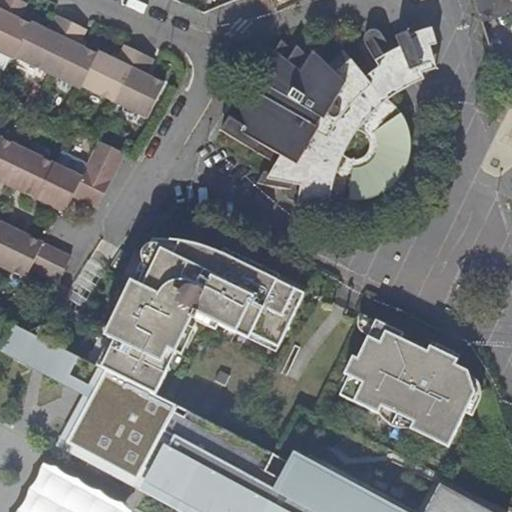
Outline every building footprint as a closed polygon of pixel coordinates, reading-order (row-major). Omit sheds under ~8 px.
[(0,0),(0,53),(12,60),(29,24),(16,18),(11,15),(17,0),(0,0)] [(23,3),(17,0),(11,15),(16,18),(23,3)] [(511,0),(473,0),(474,0),(485,35),(488,45),(511,28),(511,0)] [(49,32),(43,29),(29,23),(29,24),(12,60),(45,74),(70,22),(56,16),(52,27),(49,32)] [(78,46),(80,40),(85,30),(70,22),(45,74),(79,90),(81,87),(94,59),(97,54),(84,48),(78,46)] [(49,32),(52,27),(46,24),(43,29),(49,32)] [(387,99),(400,91),(398,90),(421,79),(419,73),(433,68),(428,47),(434,44),(429,29),(415,33),(416,45),(408,63),(404,78),(385,90),(386,95),(385,100),(387,99)] [(270,52),(262,41),(252,59),(264,64),(360,123),(375,110),(377,108),(381,103),(385,100),(386,95),(385,90),(404,78),(408,63),(416,45),(412,43),(408,43),(404,33),(394,37),(398,49),(390,53),(387,46),(378,50),(372,39),(370,40),(384,61),(364,78),(346,59),(331,71),(311,51),(306,56),(294,45),(290,52),(280,40),(272,50),(270,52)] [(375,40),(372,39),(378,50),(387,46),(382,43),(375,40)] [(272,50),(262,41),(270,52),(272,50)] [(81,87),(114,102),(129,71),(138,52),(124,45),(116,61),(97,53),(97,54),(94,59),(81,87)] [(153,59),(138,52),(129,71),(114,102),(116,103),(149,119),(165,84),(145,75),(153,59)] [(348,145),(360,123),(264,64),(252,59),(220,113),(227,118),(219,131),(274,164),(262,185),(283,189),(284,194),(286,198),(288,200),(300,194),(302,179),(311,179),(311,180),(311,181),(311,182),(312,183),(312,184),(312,185),(327,194),(328,192),(332,185),(334,174),(344,154),(348,145)] [(334,174),(328,192),(331,194),(365,198),(394,186),(409,162),(411,142),(409,130),(404,115),(396,106),(387,99),(375,110),(360,123),(348,145),(344,154),(334,174)] [(26,151),(0,138),(0,181),(10,187),(26,151)] [(80,183),(74,197),(94,207),(97,208),(123,153),(99,142),(82,178),(80,183)] [(54,165),(26,151),(10,187),(34,198),(37,200),(54,165)] [(72,196),(79,182),(80,183),(82,178),(54,165),(37,200),(64,213),(72,196)] [(326,206),(327,194),(312,185),(312,184),(312,183),(311,182),(311,181),(311,180),(311,179),(302,179),(300,194),(296,203),(326,206)] [(0,261),(15,231),(0,223),(0,261)] [(31,270),(58,282),(58,281),(45,274),(56,250),(51,248),(15,231),(0,261),(0,267),(26,279),(31,270)] [(114,334),(102,362),(106,371),(152,395),(191,313),(278,351),(304,293),(202,243),(181,237),(164,237),(143,280),(132,275),(105,329),(114,334)] [(70,257),(56,250),(45,274),(58,281),(70,257)] [(462,372),(449,365),(423,352),(397,340),(399,334),(371,321),(352,358),(347,359),(339,375),(343,377),(334,396),(372,414),(384,425),(404,430),(442,448),(469,393),(462,372)] [(77,357),(13,326),(4,343),(67,375),(77,357)] [(427,343),(423,352),(449,365),(454,355),(427,343)] [(136,480),(176,406),(152,395),(106,371),(67,442),(136,480)] [(258,429),(254,437),(270,444),(274,437),(258,429)] [(273,488),(174,435),(139,490),(179,511),(493,511),(440,482),(422,511),(407,511),(294,451),(273,488)] [(49,466),(43,464),(39,477),(29,489),(26,501),(16,511),(131,511),(132,511),(122,503),(116,502),(100,490),(91,488),(79,479),(67,477),(56,467),(49,466)]
